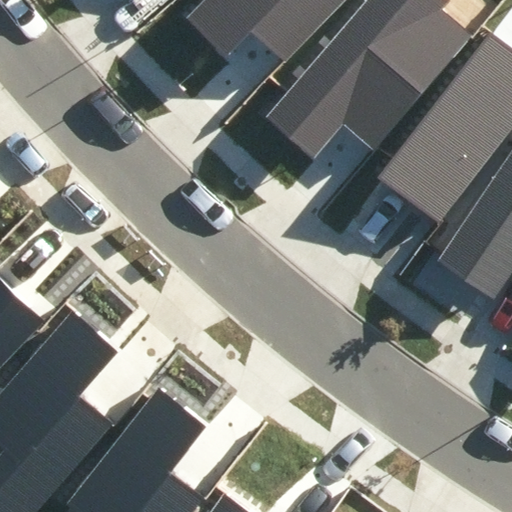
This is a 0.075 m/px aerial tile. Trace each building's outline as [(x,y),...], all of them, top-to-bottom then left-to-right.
[(282,58),(341,0),(204,0),(186,19),(223,56),(252,28),(282,58)] [(449,0),(448,0),(370,0),(269,115),(317,157),(344,127),(354,136),(372,152),(473,37),(441,10),(449,0)] [(441,221),(511,128),(511,46),(491,30),(380,174),(441,221)] [(511,149),(437,260),(494,298),(511,271),(511,149)] [(0,368),(44,323),(0,281),(0,368)] [(0,511),(31,511),(110,424),(79,397),(121,351),(76,311),(0,396),(0,448),(3,451),(0,453),(0,511)] [(189,511),(200,499),(168,474),(206,425),(160,388),(65,508),(69,511),(189,511)] [(248,511),(225,495),(212,511),(248,511)]
